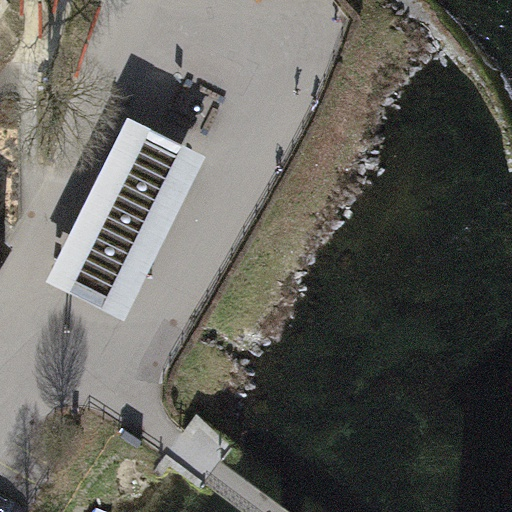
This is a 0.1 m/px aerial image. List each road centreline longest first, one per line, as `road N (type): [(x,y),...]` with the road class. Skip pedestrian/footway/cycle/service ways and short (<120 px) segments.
road 1 (unclassified): [(260,0),(295,27),(294,66),(133,385),(12,321)]
road 2 (unclassified): [(12,321),(147,0)]
